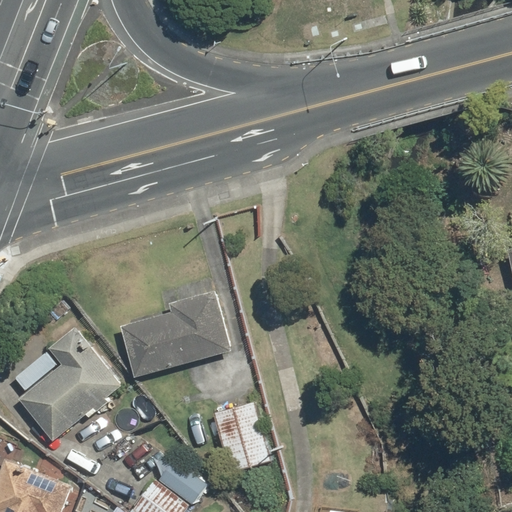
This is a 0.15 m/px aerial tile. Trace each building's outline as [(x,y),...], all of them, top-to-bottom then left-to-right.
[(172,315),(123,329),(138,380),(232,353),(215,294),(169,308),(172,315)] [(75,329),(14,380),(27,395),(18,402),(53,444),(86,417),(90,421),(107,406),(104,402),(121,388),(118,383),(123,378),(104,355),(100,359),(75,329)] [(259,404),(215,413),(228,473),(271,464),(259,404)] [(32,441),(5,427),(0,436),(0,447),(22,460),(32,441)] [(60,511),(71,484),(5,459),(0,472),(0,511),(60,511)] [(154,480),(129,511),(184,511),(190,505),(193,507),(208,487),(175,462),(158,484),(154,480)]
